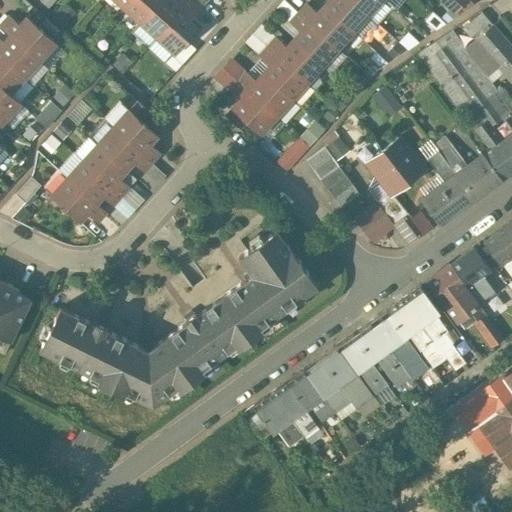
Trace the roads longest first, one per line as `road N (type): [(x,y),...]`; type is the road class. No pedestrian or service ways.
road 1 (residential): [(387,280),(89,490)]
road 2 (residential): [(220,135),(127,234),(91,248),(0,223)]
road 3 (residential): [(387,280),(220,135)]
road 4 (residential): [(251,6),(195,78),(190,102),(220,135)]
road 5 (residential): [(511,191),(387,280)]
